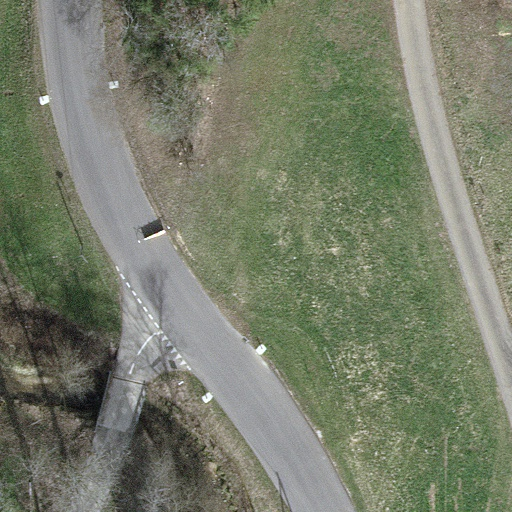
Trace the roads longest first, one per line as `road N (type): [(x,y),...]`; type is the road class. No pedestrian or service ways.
road 1 (unclassified): [(511,378),(423,127),(408,0)]
road 2 (secondary): [(152,269),(253,397),(321,511)]
road 3 (secondary): [(66,0),(92,149),(152,269)]
road 4 (unclassified): [(86,511),(114,437),(152,269)]
